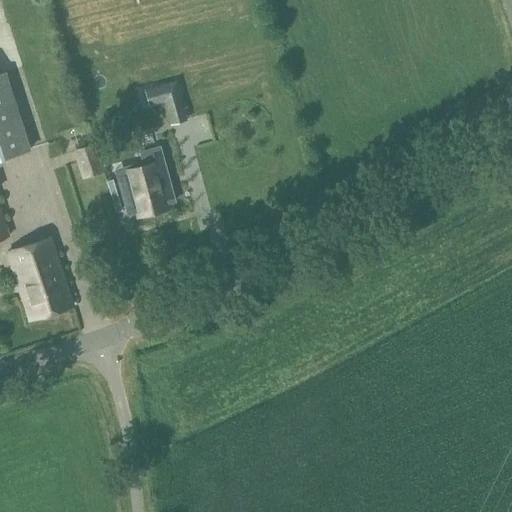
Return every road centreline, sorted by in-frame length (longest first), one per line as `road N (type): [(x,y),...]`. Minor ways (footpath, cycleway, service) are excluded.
road 1 (unclassified): [(102,338),(239,281),(511,129)]
road 2 (unclassified): [(138,511),(102,338)]
